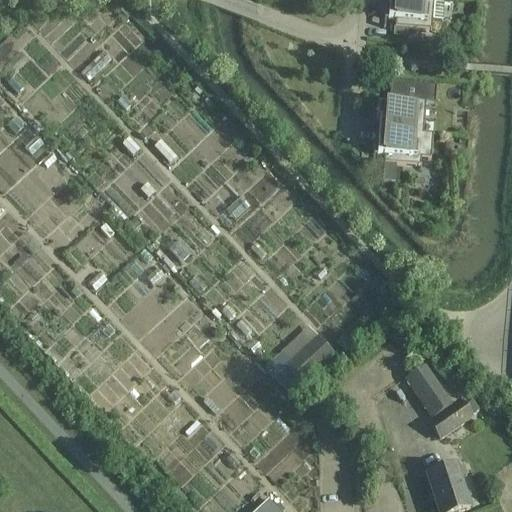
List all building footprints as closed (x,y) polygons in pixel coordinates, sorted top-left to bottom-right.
[(431,32),(433,0),(431,0),(389,0),(388,8),(385,8),(384,21),(395,22),(394,30),(407,31),(431,32)] [(393,29),(392,39),(407,40),(407,31),(394,30),(393,29)] [(391,109),(377,108),(376,121),(379,121),(378,133),(422,136),(425,104),(421,104),(422,88),(396,86),(395,101),(389,101),(389,102),(391,102),(391,109)] [(395,167),(403,167),(420,168),(420,161),(430,161),(432,137),(422,136),(378,133),(377,144),(374,144),(373,157),(384,158),(383,166),(395,167)] [(383,166),(382,183),(394,184),(395,167),(383,166)] [(280,344),(291,354),(311,334),(293,316),(282,328),(289,335),(280,344)] [(333,358),(316,339),(290,363),(281,354),(263,370),(285,393),(286,392),(291,398),(333,358)] [(453,407),(426,367),(403,382),(430,422),(453,407)] [(472,403),(464,408),(471,418),(479,413),(472,403)] [(469,423),(457,406),(428,426),(440,443),(469,423)] [(465,511),(469,511),(455,468),(426,477),(437,511),(465,511)] [(274,511),(267,503),(257,511),(281,511),(278,508),(274,511)]
